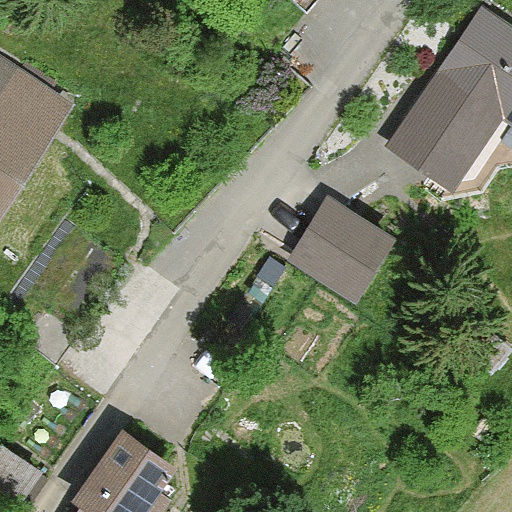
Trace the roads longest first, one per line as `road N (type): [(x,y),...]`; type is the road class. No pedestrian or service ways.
road 1 (residential): [(164,340),(403,0)]
road 2 (track): [(30,511),(164,340)]
